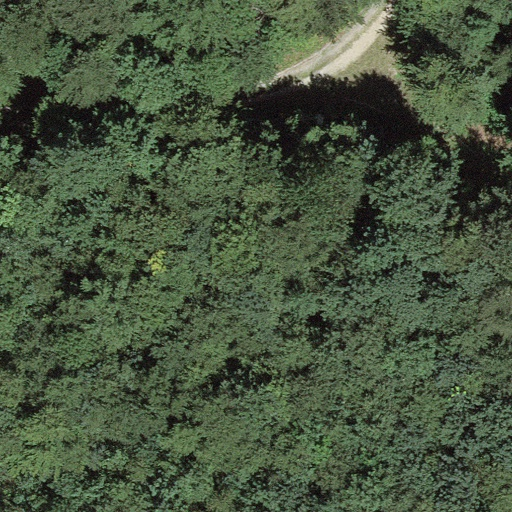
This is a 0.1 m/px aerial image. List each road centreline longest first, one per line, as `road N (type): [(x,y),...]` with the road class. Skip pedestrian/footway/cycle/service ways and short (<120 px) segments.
road 1 (track): [(392,0),(358,72),(0,123)]
road 2 (track): [(358,72),(511,197)]
